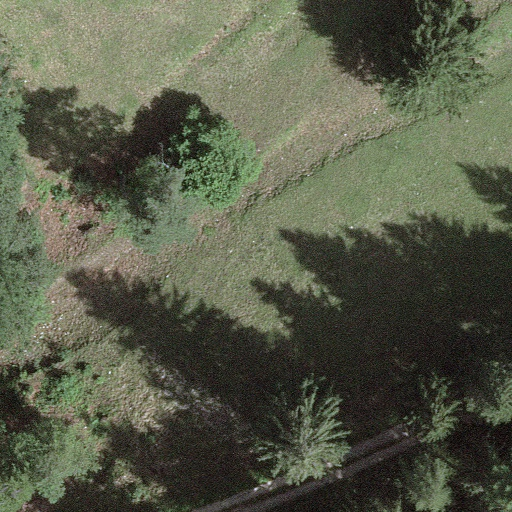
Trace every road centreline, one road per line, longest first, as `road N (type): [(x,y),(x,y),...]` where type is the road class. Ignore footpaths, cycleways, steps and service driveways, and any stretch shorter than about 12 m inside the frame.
road 1 (track): [(0,320),(154,231),(376,131),(511,58)]
road 2 (track): [(222,511),(511,395)]
